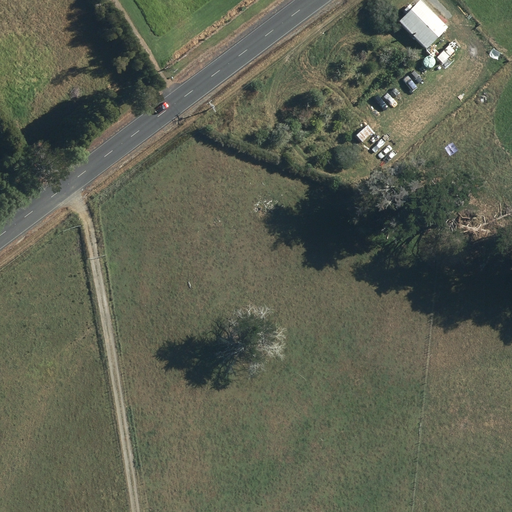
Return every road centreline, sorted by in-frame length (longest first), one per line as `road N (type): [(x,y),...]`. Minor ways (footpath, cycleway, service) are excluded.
road 1 (tertiary): [(311,0),(0,232)]
road 2 (unknown): [(68,181),(94,273),(134,511)]
